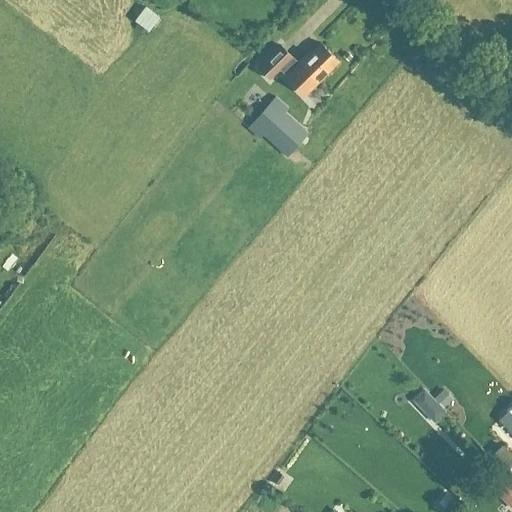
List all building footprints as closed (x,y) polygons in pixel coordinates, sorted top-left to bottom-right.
[(145,7),(135,22),(148,31),(158,17),(145,7)] [(281,45),(258,67),(270,79),(280,68),(286,74),(285,75),(304,95),(317,82),(339,61),(321,42),(306,57),(305,55),(298,62),(281,45)] [(226,91),(245,111),(250,106),(231,86),(226,91)] [(308,131),(273,101),(253,125),(288,154),(308,131)] [(446,413),(424,390),(413,402),(434,424),(446,413)] [(453,400),(444,392),(435,400),(443,409),(453,400)] [(511,407),(503,416),(511,425),(511,407)] [(511,453),(503,445),(490,457),(511,479),(511,453)] [(511,481),(508,477),(495,464),(481,477),(511,508),(511,481)] [(281,471),(274,481),(279,485),(286,475),(281,471)]
